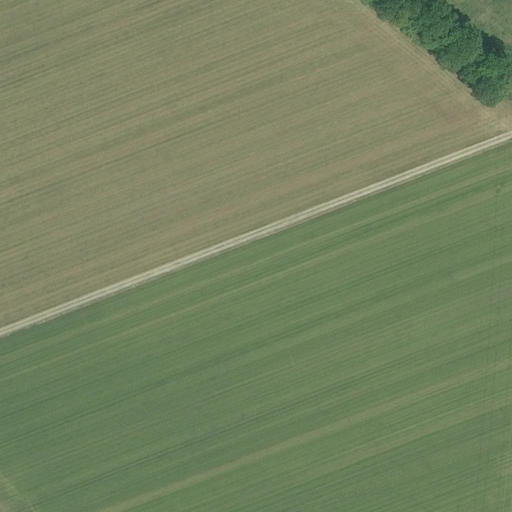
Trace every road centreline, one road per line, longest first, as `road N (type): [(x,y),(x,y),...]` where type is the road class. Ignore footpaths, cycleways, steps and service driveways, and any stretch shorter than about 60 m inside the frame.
road 1 (track): [(511,134),(0,333)]
road 2 (track): [(511,89),(402,0)]
